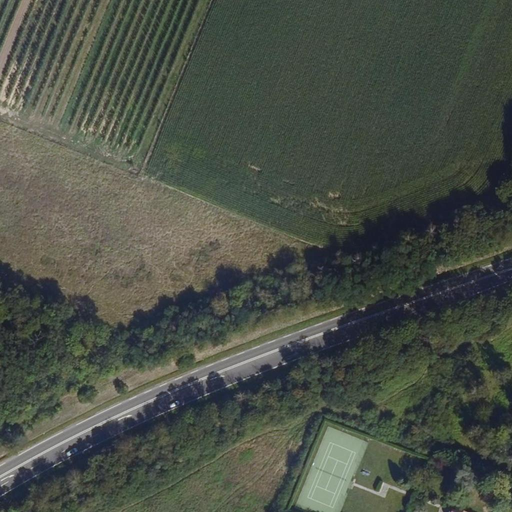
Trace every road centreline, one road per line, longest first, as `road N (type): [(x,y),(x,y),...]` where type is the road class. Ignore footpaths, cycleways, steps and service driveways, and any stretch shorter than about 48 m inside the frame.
road 1 (primary): [(0,480),(217,376),(511,268)]
road 2 (track): [(511,315),(229,443),(120,511)]
